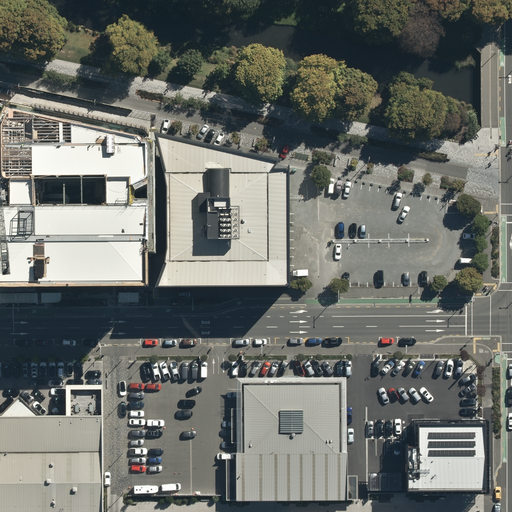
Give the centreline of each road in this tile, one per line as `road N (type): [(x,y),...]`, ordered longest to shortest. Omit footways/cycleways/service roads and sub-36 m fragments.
road 1 (residential): [(511,184),(0,75)]
road 2 (secondary): [(115,327),(511,322)]
road 3 (residential): [(115,327),(116,511)]
